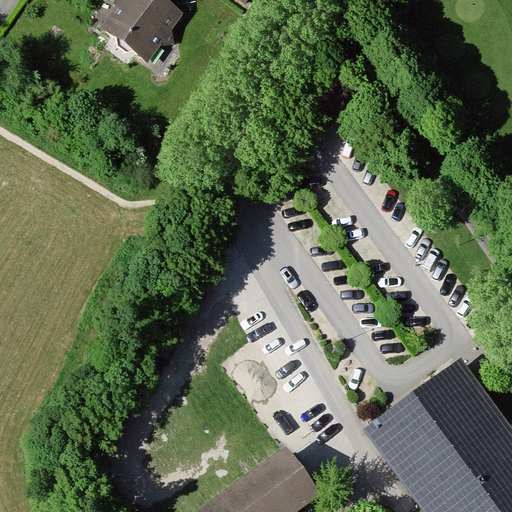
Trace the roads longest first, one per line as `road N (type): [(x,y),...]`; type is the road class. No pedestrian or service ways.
road 1 (residential): [(311,0),(233,138),(227,186),(251,251),(357,416),(362,466),(352,498),(337,511)]
road 2 (unknown): [(251,251),(287,252),(305,262),(378,359),(394,367),(433,352),(445,337),(440,297),(344,153)]
